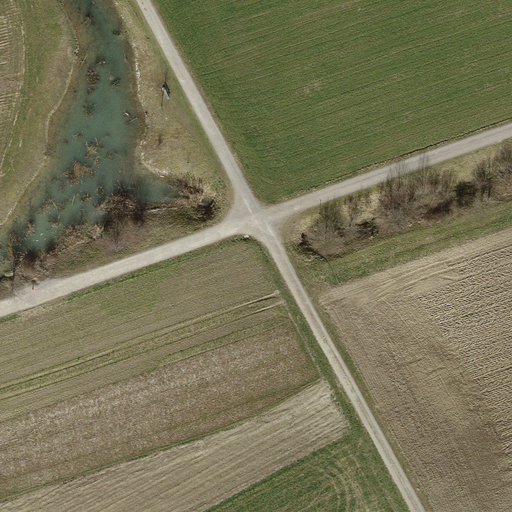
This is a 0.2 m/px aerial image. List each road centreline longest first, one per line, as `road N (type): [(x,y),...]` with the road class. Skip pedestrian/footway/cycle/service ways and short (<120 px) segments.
road 1 (track): [(143,0),(419,511)]
road 2 (track): [(0,305),(511,129)]
